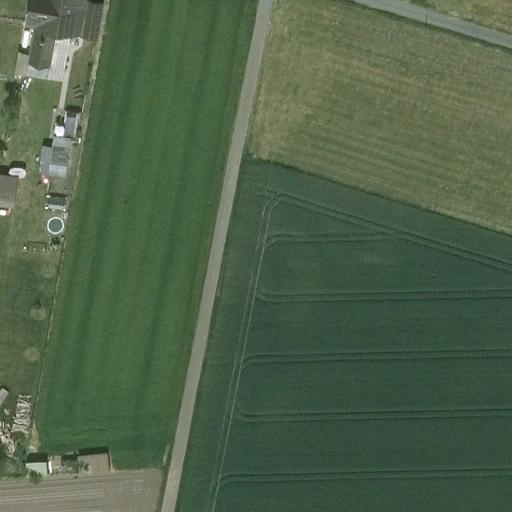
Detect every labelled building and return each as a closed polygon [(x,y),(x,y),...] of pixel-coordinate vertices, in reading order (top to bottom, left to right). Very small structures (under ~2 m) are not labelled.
[(86,22),(89,0),(39,0),(40,1),(36,0),(31,0),(27,23),(36,24),(36,22),(56,25),(57,17),(86,22)] [(94,0),(89,0),(86,22),(83,33),(97,37),(104,1),(94,0)] [(36,22),(36,24),(28,61),(50,64),(56,25),(36,22)] [(53,143),(43,141),(39,170),(66,174),(72,134),(54,132),(53,143)] [(0,203),(12,206),(19,174),(0,169),(0,203)] [(109,449),(79,451),(80,472),(110,470),(109,449)] [(46,457),(27,458),(28,473),(47,472),(46,457)]
